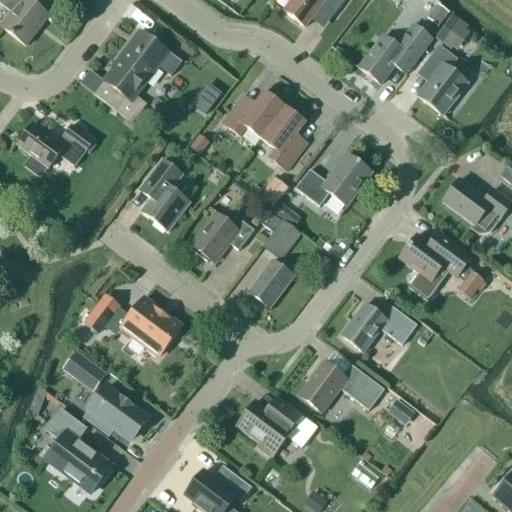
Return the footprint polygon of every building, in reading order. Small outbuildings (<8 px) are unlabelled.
[(0,0),(0,5),(14,16),(13,17),(2,31),(25,48),(49,18),(33,6),(37,0),(0,0)] [(326,0),(326,1),(325,0),(292,0),(283,13),(304,30),(322,7),(334,16),(346,0),(326,0)] [(436,8),(426,21),(437,29),(447,16),(436,8)] [(450,52),(452,49),(468,29),(467,29),(453,17),(435,40),(450,52)] [(396,49),(382,38),(358,70),(380,87),(400,61),(412,70),(432,42),(412,27),(396,49)] [(135,98),(157,68),(171,78),(181,64),(167,54),(167,55),(139,34),(116,64),(117,65),(103,84),(90,73),(80,86),(94,96),(132,125),(138,117),(146,106),(135,98)] [(423,68),(434,77),(417,98),(442,118),(467,85),(449,72),(457,62),(439,48),(423,68)] [(208,80),(190,102),(206,115),(224,94),(208,80)] [(248,114),(237,106),(222,126),(240,139),(246,130),(260,141),(284,109),(264,94),(248,114)] [(275,152),(268,160),(286,174),(301,154),(290,146),(305,125),(284,109),(260,141),(275,152)] [(138,117),(132,125),(141,132),(142,131),(143,129),(151,119),(141,112),(138,117)] [(58,145),(32,126),(16,147),(32,159),(24,169),(37,178),(41,178),(47,170),(48,171),(58,158),(74,170),(93,144),(71,127),(58,145)] [(199,156),(208,144),(198,137),(190,150),(199,156)] [(295,191),(319,209),(329,196),(346,209),(372,176),(346,157),(326,184),(310,172),(295,191)] [(171,192),(183,178),(162,163),(145,185),(156,194),(141,214),(167,234),(189,206),(171,192)] [(258,201),(272,212),(280,201),(288,191),(274,180),(258,201)] [(485,201),(459,181),(442,204),(473,228),(471,231),(478,237),(488,236),(499,221),(500,222),(511,206),(493,191),(485,201)] [(272,214),(280,220),(287,210),(279,205),(272,214)] [(272,234),(281,223),(270,215),(261,226),(272,234)] [(254,233),(236,219),(230,227),(215,216),(191,248),(195,251),(193,254),(208,265),(210,263),(214,266),(229,246),(238,253),(254,233)] [(280,263),(300,236),(282,223),(263,250),(280,263)] [(399,261),(430,285),(442,270),(456,281),(472,260),(444,239),(435,251),(417,237),(399,261)] [(334,246),(328,255),(337,261),(343,253),(334,246)] [(293,279),(271,263),(247,295),(269,311),(293,279)] [(469,300),(482,283),(470,274),(457,292),(469,300)] [(97,337),(119,308),(105,297),(82,325),(97,337)] [(146,350),(146,352),(155,359),(157,358),(158,359),(181,329),(144,300),(120,331),(146,350)] [(381,319),(364,307),(341,339),(363,355),(380,332),(401,348),(417,328),(389,307),(381,319)] [(79,374),(95,386),(104,375),(75,353),(62,370),(75,380),(79,374)] [(315,376),(298,398),(322,416),(340,392),(368,413),(384,392),(351,367),(342,379),(322,363),(313,375),(315,376)] [(29,411),(38,418),(47,395),(38,388),(29,411)] [(105,389),(88,412),(130,443),(147,421),(105,389)] [(387,415),(404,428),(414,415),(398,403),(397,402),(387,415)] [(259,446),(256,450),(271,461),(287,439),(301,450),(317,430),(286,407),(276,420),(255,404),(236,428),(259,446)] [(59,444),(45,463),(90,496),(111,469),(77,444),(87,431),(60,412),(45,433),(59,444)] [(251,491),(222,469),(213,482),(202,474),(185,497),(197,506),(195,509),(199,511),(226,511),(235,500),(241,505),(251,491)] [(511,510),(511,476),(495,497),(511,510)] [(312,511),(320,511),(327,503),(312,493),(303,506),(312,511)]
